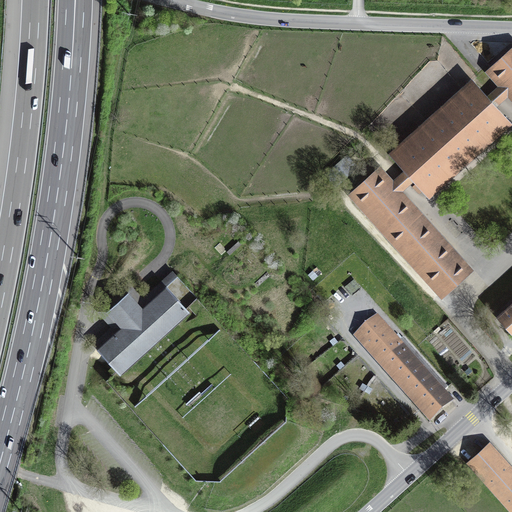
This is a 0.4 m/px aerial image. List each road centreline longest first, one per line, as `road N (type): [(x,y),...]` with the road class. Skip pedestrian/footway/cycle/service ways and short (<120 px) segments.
road 1 (motorway): [(0,462),(50,239),(71,68)]
road 2 (tertiary): [(511,27),(282,20),(168,0)]
road 3 (motorway): [(35,0),(0,293)]
road 4 (tertiary): [(511,384),(369,511)]
road 5 (unclassified): [(161,511),(35,476)]
